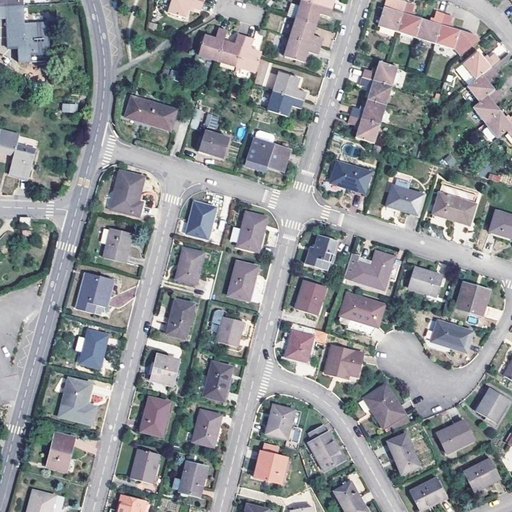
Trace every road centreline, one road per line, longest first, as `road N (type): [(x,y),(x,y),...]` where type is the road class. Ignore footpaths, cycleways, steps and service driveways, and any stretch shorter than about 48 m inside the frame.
road 1 (residential): [(179,169),(92,511)]
road 2 (tertiary): [(75,212),(0,485)]
road 3 (residential): [(297,206),(511,272)]
road 4 (residential): [(297,206),(361,0)]
road 5 (residential): [(255,372),(333,408),(395,511)]
road 6 (residential): [(255,372),(297,206)]
road 7 (residential): [(511,310),(475,375),(432,383),(401,356)]
road 8 (tertiary): [(92,0),(104,73),(94,144)]
road 9 (residential): [(219,511),(255,372)]
road 10 (residential): [(179,169),(297,206)]
